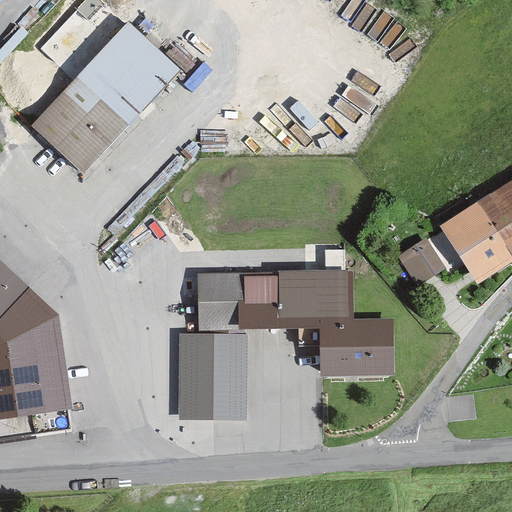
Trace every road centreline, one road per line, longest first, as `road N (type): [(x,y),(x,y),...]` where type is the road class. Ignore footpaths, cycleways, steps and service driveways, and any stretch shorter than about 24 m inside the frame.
road 1 (unclassified): [(0,484),(405,458)]
road 2 (residential): [(405,458),(433,395),(511,298)]
